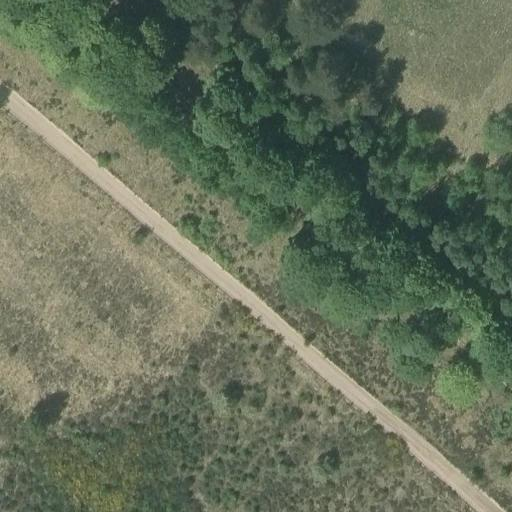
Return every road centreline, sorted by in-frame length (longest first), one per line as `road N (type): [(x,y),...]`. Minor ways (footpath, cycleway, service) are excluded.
road 1 (track): [(0,96),(485,511)]
road 2 (track): [(61,0),(511,385)]
